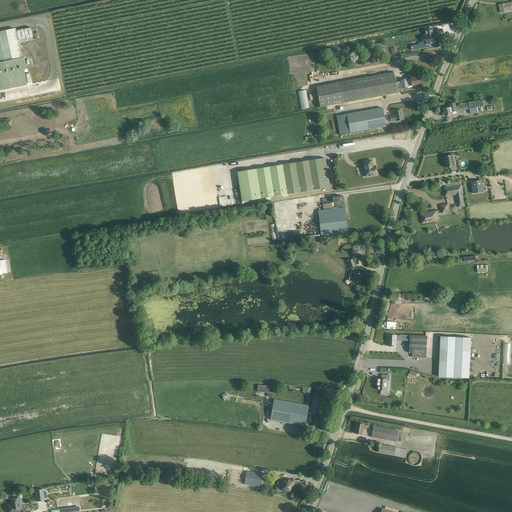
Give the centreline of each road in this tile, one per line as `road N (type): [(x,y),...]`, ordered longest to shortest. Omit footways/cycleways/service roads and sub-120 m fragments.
road 1 (unclassified): [(308,511),(366,340),(421,131),(473,0)]
road 2 (unknown): [(346,407),(511,442)]
road 3 (unknown): [(0,27),(43,23),(54,75),(47,85),(0,94)]
